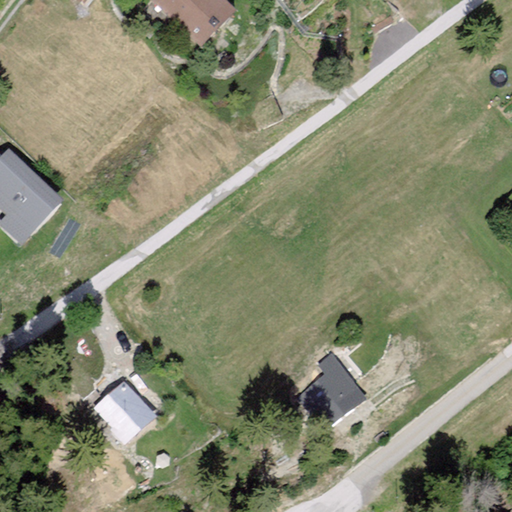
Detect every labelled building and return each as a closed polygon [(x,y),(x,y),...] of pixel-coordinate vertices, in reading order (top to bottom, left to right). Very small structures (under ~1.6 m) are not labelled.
[(75,0),(87,10),(95,0),(75,0)] [(218,0),(155,0),(205,49),(236,17),(218,0)] [(9,148),(0,157),(0,208),(7,215),(0,222),(0,224),(23,246),(66,200),(9,148)] [(325,374),(298,394),(323,429),(365,397),(333,354),(318,364),(325,374)] [(125,385),(93,412),(125,450),(157,423),(125,385)]
